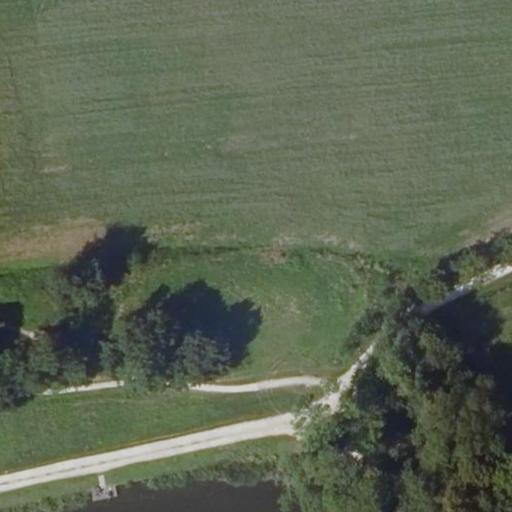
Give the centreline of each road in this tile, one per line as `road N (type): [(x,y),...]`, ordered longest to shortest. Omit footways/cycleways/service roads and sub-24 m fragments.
road 1 (track): [(374,363),(316,411),(286,423),(0,485)]
road 2 (track): [(374,363),(433,299),(511,265)]
road 3 (unknown): [(0,325),(136,379)]
